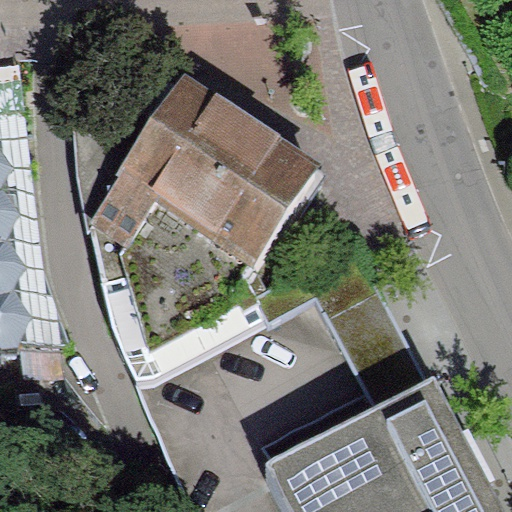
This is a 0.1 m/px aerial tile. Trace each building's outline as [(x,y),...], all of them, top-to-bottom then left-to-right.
[(0,75),(0,160),(15,178),(1,205),(17,208),(18,220),(14,226),(22,232),(9,258),(28,284),(15,309),(34,334),(17,366),(63,356),(55,307),(48,307),(19,72),(0,75)] [(247,289),(318,183),(192,99),(177,120),(113,77),(80,123),(97,242),(127,263),(125,273),(158,355),(257,315),(247,289)] [(0,160),(0,368),(17,366),(34,334),(15,309),(28,284),(9,258),(22,232),(14,226),(18,220),(17,208),(1,205),(15,178),(0,160)] [(380,430),(438,400),(350,232),(247,289),(257,315),(267,335),(323,307),(380,430)] [(496,511),(438,400),(380,430),(272,486),(285,511),(496,511)]
